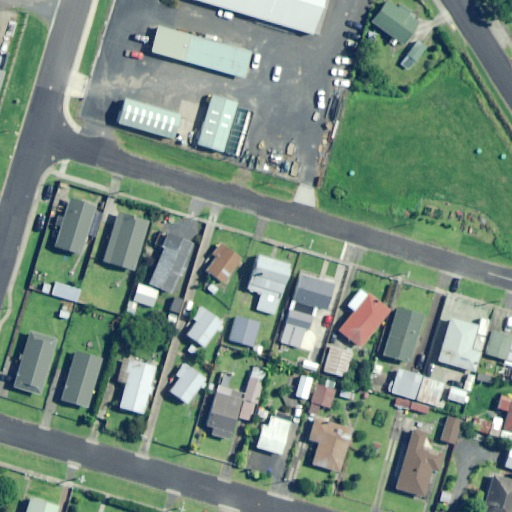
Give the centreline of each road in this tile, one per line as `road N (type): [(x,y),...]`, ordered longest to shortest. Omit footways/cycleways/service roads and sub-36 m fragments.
road 1 (residential): [(39,134),(511,281)]
road 2 (residential): [(0,430),(286,511)]
road 3 (residential): [(39,134),(77,0)]
road 4 (residential): [(0,265),(39,134)]
